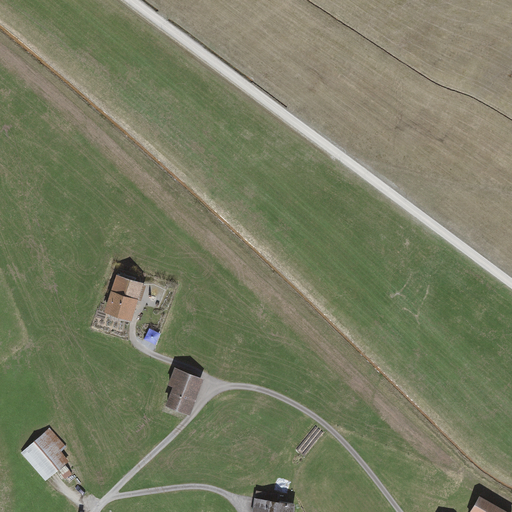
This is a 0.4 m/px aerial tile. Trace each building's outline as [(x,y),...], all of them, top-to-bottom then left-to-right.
[(120,274),(107,311),(135,320),(148,284),(120,274)] [(207,381),(178,369),(172,386),(178,389),(171,406),(193,415),(207,381)] [(305,454),(324,432),(316,425),(297,447),(305,454)] [(69,449),(51,429),(21,454),(48,485),(72,464),(63,454),(69,449)] [(511,511),(484,496),(473,511),(511,511)] [(297,511),(298,504),(257,498),(255,511),(297,511)]
